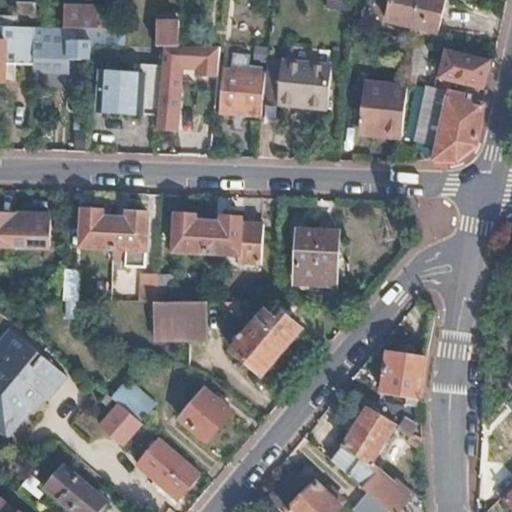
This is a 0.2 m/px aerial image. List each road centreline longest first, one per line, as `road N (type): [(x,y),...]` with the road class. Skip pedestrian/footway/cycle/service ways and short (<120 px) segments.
road 1 (residential): [(482,190),(0,171)]
road 2 (residential): [(216,511),(397,297),(430,271),(464,267)]
road 3 (residential): [(464,267),(448,384),(448,511)]
road 4 (residential): [(482,190),(511,65)]
